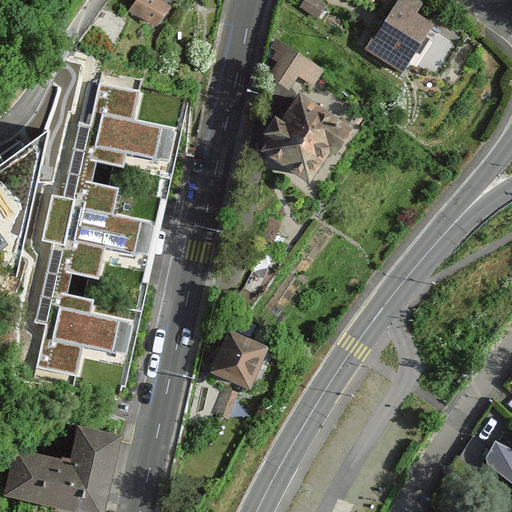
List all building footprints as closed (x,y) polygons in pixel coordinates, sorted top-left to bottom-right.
[(159,0),(142,0),(134,11),(161,32),(176,12),(159,0)] [(401,1),(360,53),(397,83),(439,32),(401,1)] [(332,79),(279,43),(261,69),(279,81),(315,105),(332,79)] [(138,90),(100,82),(90,126),(79,124),(63,197),(52,195),(42,240),(53,243),(36,321),(45,323),(36,363),(77,372),(83,343),(114,349),(120,321),(89,314),(92,302),(64,296),(69,271),(97,277),(104,246),(135,253),(142,220),(111,214),(117,188),(93,182),(97,163),(121,169),(124,154),(155,160),(163,124),(132,117),(138,90)] [(264,149),(318,184),(353,130),(299,95),(264,149)] [(207,378),(249,397),(269,353),(226,334),(207,378)] [(98,511),(109,511),(125,436),(79,427),(72,460),(16,448),(6,493),(98,511)] [(511,450),(496,443),(488,458),(489,465),(511,482),(511,450)]
